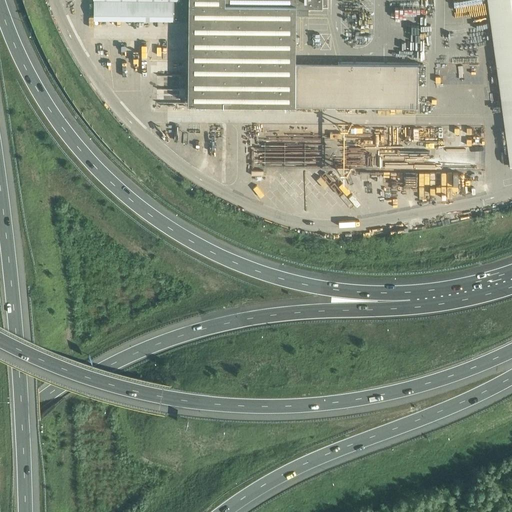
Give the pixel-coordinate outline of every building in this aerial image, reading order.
[(172,0),(173,19),(188,19),(188,104),(417,106),(417,101),(418,63),(380,62),(368,62),(350,62),(341,62),(338,62),(338,71),(295,71),(295,61),(295,11),(308,12),(308,6),(328,6),(327,0),(172,0)] [(511,0),(487,0),(509,165),(511,164),(511,0)] [(203,171),(209,160),(193,151),(187,162),(203,171)] [(268,195),(275,203),(283,195),(292,205),(297,200),(302,205),(306,202),(298,193),(293,197),(286,190),(282,194),(276,187),(268,195)] [(371,214),(377,210),(366,193),(359,198),(371,214)]
